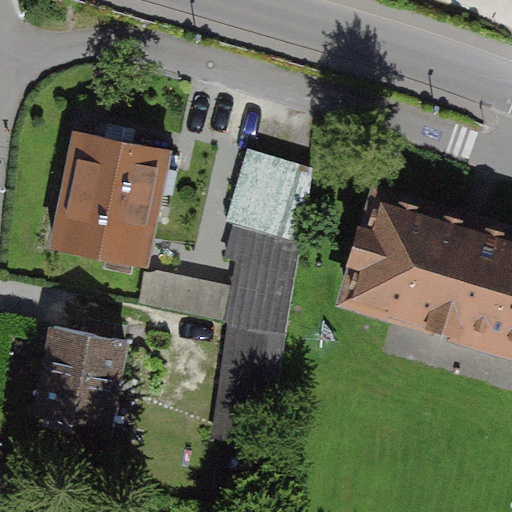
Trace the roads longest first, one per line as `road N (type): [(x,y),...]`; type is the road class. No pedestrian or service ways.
road 1 (residential): [(511,145),(501,154),(114,43),(0,67)]
road 2 (residential): [(251,0),(511,92)]
